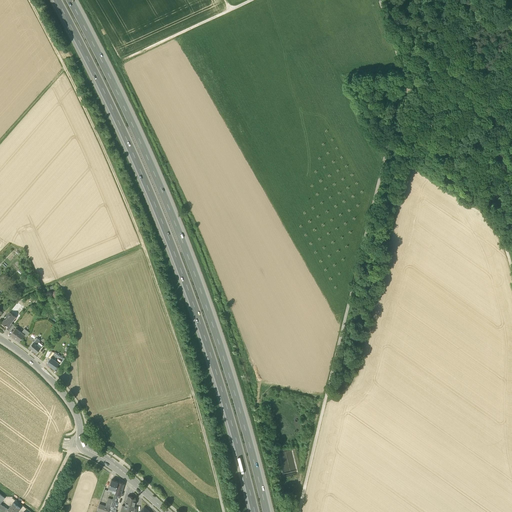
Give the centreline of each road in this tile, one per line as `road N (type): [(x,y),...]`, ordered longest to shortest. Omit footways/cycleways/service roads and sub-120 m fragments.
road 1 (motorway): [(56,0),(114,112),(183,277),(255,511)]
road 2 (motorway): [(266,511),(194,273),(69,0)]
road 3 (track): [(223,511),(143,245),(28,0)]
road 4 (track): [(407,83),(299,511)]
road 5 (track): [(407,83),(468,176),(511,269)]
road 6 (track): [(143,245),(18,297),(0,318)]
road 7 (unknown): [(511,219),(467,147),(440,79)]
road 8 (track): [(250,0),(123,59)]
road 9 (residential): [(81,445),(67,398),(0,339)]
